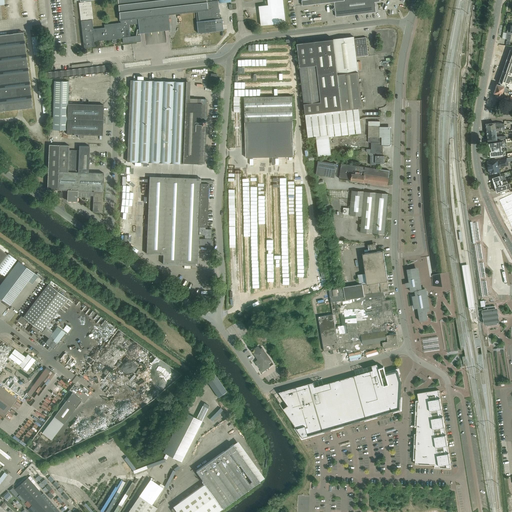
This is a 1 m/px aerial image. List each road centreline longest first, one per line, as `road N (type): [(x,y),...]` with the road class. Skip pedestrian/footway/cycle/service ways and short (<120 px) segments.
road 1 (unclassified): [(409,348),(394,268),(398,86),(409,25)]
road 2 (unclassified): [(107,247),(117,76),(229,53)]
road 3 (unclassified): [(214,321),(223,286),(218,202),(229,53)]
road 4 (unknown): [(220,172),(153,176),(143,233),(161,256),(221,264)]
road 5 (unclassified): [(229,53),(248,39),(409,25)]
road 6 (unclassified): [(265,389),(409,348)]
road 7 (tertiary): [(511,249),(479,177),(478,114)]
road 8 (unclassified): [(107,247),(0,168)]
road 9 (unclassified): [(420,361),(445,377),(462,476)]
road 10 (unclassified): [(214,321),(107,247)]
